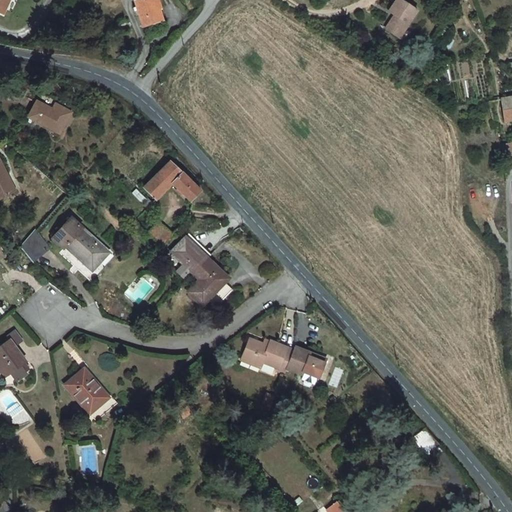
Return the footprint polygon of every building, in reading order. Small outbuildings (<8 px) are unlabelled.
[(14,0),(0,0),(0,11),(8,15),(14,0)] [(108,1),(101,3),(105,16),(112,14),(108,1)] [(144,14),(123,22),(132,48),(152,42),(144,14)] [(392,59),(408,34),(387,20),(379,33),(384,36),(376,50),(392,59)] [(511,98),(502,100),(503,114),(511,113),(511,98)] [(62,134),(73,112),(56,104),(53,110),(38,103),(30,119),(62,134)] [(146,188),(158,201),(174,187),(189,200),(201,190),(174,162),(146,188)] [(0,200),(16,191),(0,163),(0,200)] [(117,255),(72,218),(56,237),(89,265),(92,262),(103,272),(117,255)] [(176,235),(159,220),(145,233),(163,249),(176,235)] [(38,264),(53,251),(35,232),(23,248),(38,264)] [(198,273),(202,269),(197,265),(206,256),(209,253),(190,234),(174,248),(187,261),(180,268),(187,275),(194,268),(198,273)] [(197,265),(202,269),(211,260),(206,256),(197,265)] [(202,269),(204,272),(209,267),(226,284),(230,280),(211,260),(202,269)] [(197,285),(220,307),(234,293),(226,284),(209,267),(204,272),(202,269),(198,273),(203,278),(197,285)] [(194,268),(187,275),(192,279),(198,273),(194,268)] [(198,273),(192,279),(197,285),(203,278),(198,273)] [(209,301),(218,309),(220,307),(197,285),(190,291),(204,306),(209,301)] [(5,340),(7,343),(8,342),(14,349),(20,342),(12,333),(5,340)] [(14,349),(8,342),(7,343),(0,349),(0,367),(3,371),(0,373),(7,381),(13,376),(21,383),(29,375),(27,373),(26,371),(29,368),(25,364),(26,364),(15,351),(14,349)] [(320,374),(325,354),(312,351),(312,353),(308,352),(308,350),(293,346),(292,349),(273,344),(273,345),(268,343),(266,349),(251,344),(243,366),(264,372),(266,368),(286,373),(287,368),(302,372),(303,369),(305,370),(319,373),(320,374)] [(67,382),(91,411),(96,416),(115,402),(85,367),(67,382)] [(319,373),(305,370),(303,377),(306,378),(314,380),(317,381),(319,373)] [(443,445),(423,424),(408,437),(426,458),(443,445)] [(344,511),(335,503),(326,511),(344,511)]
